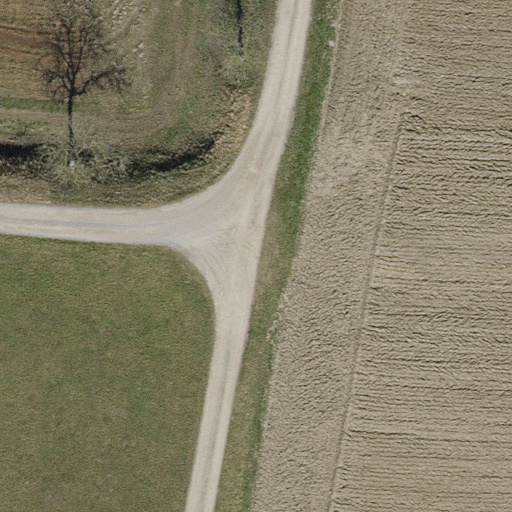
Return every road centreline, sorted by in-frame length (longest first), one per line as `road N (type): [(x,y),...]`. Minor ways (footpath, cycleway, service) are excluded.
road 1 (track): [(293,0),(199,511)]
road 2 (track): [(0,217),(247,232)]
